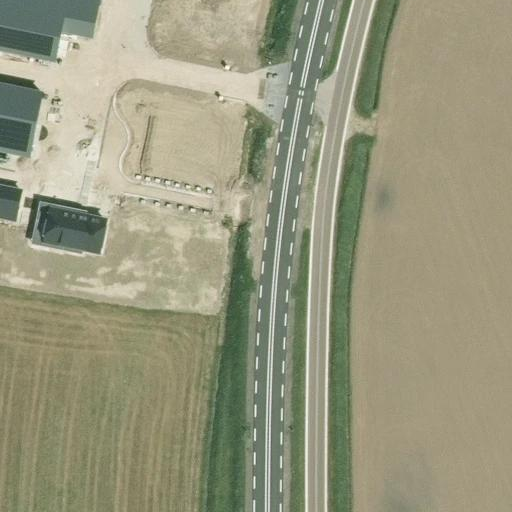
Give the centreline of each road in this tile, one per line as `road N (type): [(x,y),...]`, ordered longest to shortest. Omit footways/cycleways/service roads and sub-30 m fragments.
road 1 (primary): [(262,511),(282,203),(321,0)]
road 2 (unclassified): [(320,511),(324,208),(363,0)]
